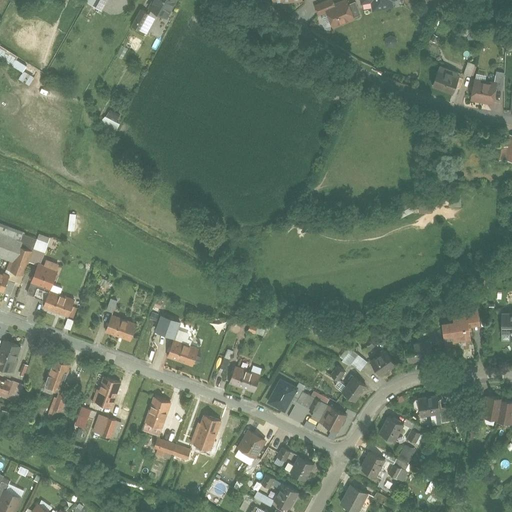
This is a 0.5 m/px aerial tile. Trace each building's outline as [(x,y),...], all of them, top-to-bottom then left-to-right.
[(107,0),(87,0),(88,1),(103,9),(107,0)] [(152,0),(149,6),(165,14),(172,0),(152,0)] [(353,13),(348,0),(340,0),(335,2),(333,0),(327,0),(323,2),(328,14),(331,21),(338,19),(340,22),(347,19),(345,16),(353,13)] [(360,0),(362,4),(371,2),(373,11),(393,7),(392,0),(397,0),(396,0),(360,0)] [(149,13),(141,8),(132,25),(140,29),(149,13)] [(331,21),(328,14),(323,16),(327,27),(332,25),(331,21)] [(388,35),(385,40),(387,46),(394,47),(397,41),(395,36),(388,35)] [(19,55),(0,43),(0,57),(23,72),(27,65),(17,58),(19,55)] [(471,74),(475,63),(467,60),(464,71),(471,74)] [(440,63),(432,84),(453,92),(456,84),(460,75),(461,71),(440,63)] [(27,65),(23,72),(19,78),(30,85),(38,72),(27,65)] [(496,71),(494,80),(499,81),(497,87),(504,87),(505,71),(496,71)] [(464,76),(460,75),(456,84),(460,86),(464,76)] [(475,77),(471,97),(495,102),(497,87),(499,81),(494,80),(475,77)] [(120,114),(111,109),(106,120),(115,125),(120,114)] [(75,231),(77,214),(71,213),(69,230),(75,231)] [(24,231),(0,222),(0,256),(11,260),(13,261),(19,245),(23,233),(24,231)] [(23,233),(19,245),(33,251),(38,238),(23,233)] [(54,242),(44,238),(43,241),(41,246),(51,249),(54,242)] [(33,251),(19,245),(13,261),(11,260),(7,269),(24,275),(33,251)] [(84,257),(80,267),(92,271),(96,262),(84,257)] [(46,259),(44,265),(58,271),(60,264),(46,259)] [(38,263),(31,282),(51,289),(54,279),(58,271),(44,265),(38,263)] [(10,278),(0,273),(0,291),(4,293),(10,278)] [(54,279),(51,289),(50,291),(60,294),(61,293),(65,283),(54,279)] [(46,301),(50,291),(41,287),(38,296),(43,298),(42,300),(46,301)] [(60,294),(50,291),(46,301),(44,307),(69,316),(76,299),(61,293),(60,294)] [(106,309),(114,312),(118,300),(111,297),(106,309)] [(455,341),(471,339),(470,323),(480,322),(479,312),(454,314),(455,321),(444,321),(445,330),(446,343),(446,345),(456,344),(455,341)] [(112,313),(106,331),(131,341),(138,323),(112,313)] [(511,314),(502,314),(502,333),(511,333),(511,340),(511,314)] [(76,320),(69,318),(65,327),(72,330),(76,320)] [(164,332),(176,336),(181,322),(170,318),(164,332)] [(249,330),(263,336),(266,328),(252,323),(249,330)] [(446,343),(445,330),(426,332),(427,342),(431,342),(431,345),(446,343)] [(174,338),(168,356),(193,365),(200,347),(185,342),(177,339),(174,338)] [(0,366),(12,371),(22,346),(4,339),(0,349),(0,348),(0,366)] [(405,345),(408,364),(433,360),(431,345),(431,342),(427,342),(405,345)] [(341,357),(360,371),(369,360),(349,346),(341,357)] [(236,352),(228,349),(219,370),(228,374),(236,352)] [(371,362),(380,374),(396,363),(386,349),(376,355),(378,357),(371,362)] [(72,363),(54,357),(45,383),(46,383),(61,388),(62,389),(72,363)] [(237,364),(230,382),(255,391),(262,373),(258,372),(259,369),(248,365),(247,368),(237,364)] [(345,371),(337,366),(331,375),(339,380),(345,371)] [(122,381),(104,374),(99,388),(97,387),(93,400),(113,407),(122,381)] [(335,388),(356,402),(367,386),(353,377),(347,387),(339,382),(335,388)] [(281,378),(268,402),(284,411),(293,395),(298,387),(296,387),(281,378)] [(13,379),(11,384),(7,393),(0,390),(0,395),(17,402),(25,384),(13,379)] [(11,384),(0,379),(0,390),(7,393),(11,384)] [(298,387),(293,395),(299,399),(303,392),(306,386),(299,382),(296,387),(298,387)] [(60,392),(61,388),(46,383),(43,392),(58,397),(60,392)] [(314,390),(311,396),(326,404),(329,399),(314,390)] [(62,393),(60,392),(58,397),(57,400),(54,408),(61,410),(62,411),(67,395),(62,393)] [(298,402),(322,415),(328,405),(326,404),(311,396),(303,392),(299,399),(298,402)] [(173,401),(154,394),(144,423),(163,429),(173,401)] [(71,396),(67,395),(62,411),(59,419),(66,421),(74,397),(71,396)] [(439,396),(420,397),(421,416),(441,414),(440,408),(439,396)] [(489,396),(485,418),(498,420),(502,401),(502,399),(489,396)] [(54,408),(57,400),(54,399),(48,415),(58,419),(61,410),(54,408)] [(498,420),(498,423),(511,425),(511,421),(511,402),(502,401),(498,420)] [(89,419),(92,408),(83,405),(77,425),(85,427),(87,418),(89,419)] [(338,432),(347,416),(328,405),(322,415),(319,421),(338,432)] [(460,420),(459,406),(440,408),(441,414),(441,422),(460,420)] [(108,416),(99,413),(93,430),(102,434),(108,416)] [(222,419),(204,413),(201,422),(198,420),(190,442),(211,450),(222,419)] [(388,415),(380,432),(387,436),(386,439),(386,442),(391,444),(394,443),(404,424),(388,415)] [(118,419),(108,416),(102,434),(111,437),(118,419)] [(305,425),(314,429),(316,423),(307,419),(305,425)] [(248,428),(238,447),(256,457),(267,439),(248,428)] [(420,432),(414,430),(410,439),(415,442),(420,432)] [(188,459),(192,447),(159,435),(155,447),(158,448),(156,453),(171,459),(173,453),(188,459)] [(292,449),(283,444),(277,454),(287,459),(289,456),(292,449)] [(410,461),(416,448),(406,444),(400,457),(410,461)] [(385,458),(369,450),(361,466),(377,474),(385,460),(385,458)] [(314,461),(299,453),(296,460),(294,463),(290,471),(305,478),(314,461)] [(385,458),(385,460),(394,464),(398,458),(388,453),(385,458)] [(290,471),(294,463),(289,461),(285,468),(290,471)] [(402,469),(396,465),(390,474),(396,478),(402,469)] [(267,473),(262,482),(271,487),(276,477),(267,473)] [(4,488),(7,490),(11,480),(4,477),(0,487),(4,488)] [(300,491),(280,479),(276,486),(279,488),(273,498),(275,499),(291,508),(300,491)] [(351,482),(341,502),(359,511),(369,492),(351,482)] [(7,490),(4,488),(0,497),(0,511),(16,511),(23,496),(7,490)] [(272,506),(275,499),(273,498),(260,490),(255,500),(260,503),(262,500),(272,506)] [(393,499),(383,494),(379,502),(389,507),(393,499)] [(39,503),(50,511),(53,506),(42,499),(39,503)] [(86,505),(80,501),(76,506),(82,511),(86,505)] [(251,501),(246,510),(250,511),(257,511),(259,511),(261,507),(251,501)] [(38,503),(31,511),(67,511),(62,508),(59,511),(51,511),(50,511),(39,503),(38,503)]
